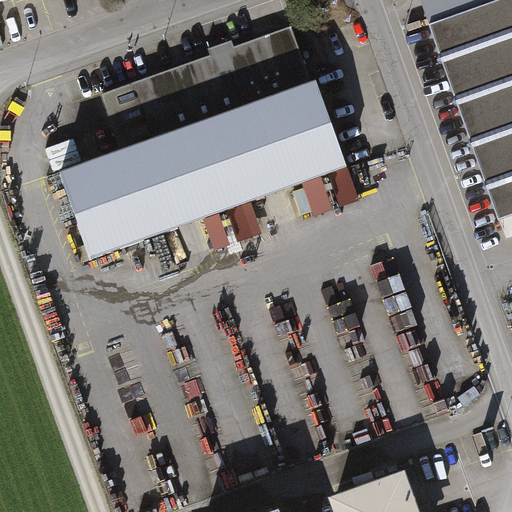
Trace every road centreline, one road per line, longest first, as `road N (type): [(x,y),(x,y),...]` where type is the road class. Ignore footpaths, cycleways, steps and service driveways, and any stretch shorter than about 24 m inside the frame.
road 1 (residential): [(379,0),(511,368),(511,402),(212,511)]
road 2 (track): [(101,511),(0,225)]
road 3 (residential): [(0,65),(162,13)]
